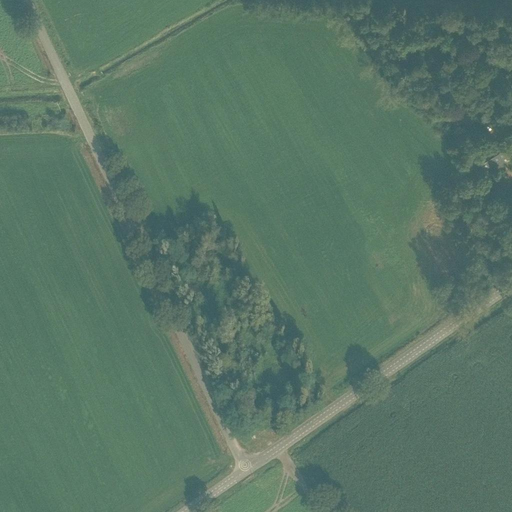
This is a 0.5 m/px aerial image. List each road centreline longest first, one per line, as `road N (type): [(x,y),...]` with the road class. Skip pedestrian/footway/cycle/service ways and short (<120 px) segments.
road 1 (unclassified): [(247,469),(26,0)]
road 2 (tertiary): [(247,469),(511,284)]
